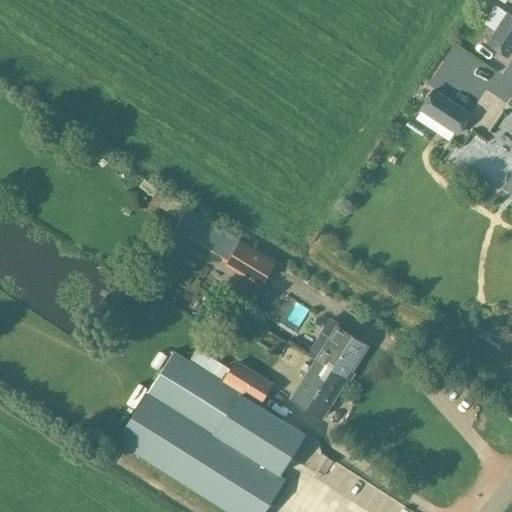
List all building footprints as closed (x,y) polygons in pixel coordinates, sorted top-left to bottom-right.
[(508,58),(511,51),(511,14),(507,12),(486,43),(508,58)] [(472,114),(434,88),(419,109),(458,135),(472,114)] [(145,179),(140,186),(154,197),(159,189),(145,179)] [(276,263),(240,241),(224,265),(261,287),(276,263)] [(285,295),(275,318),(300,330),(311,307),(285,295)] [(319,335),(329,341),(314,363),(325,370),(328,367),(347,379),(367,347),(338,328),(340,324),(330,317),(319,335)] [(229,511),(263,511),(285,479),(279,475),(217,436),(243,395),(243,394),(223,381),(175,351),(117,441),(229,511)] [(235,360),(223,381),(243,394),(261,405),(274,384),(235,360)] [(325,370),(314,363),(312,368),(305,364),(299,373),(306,377),(292,399),(323,418),(347,379),(328,367),(325,370)] [(243,395),(217,436),(279,475),(304,434),(243,395)]
